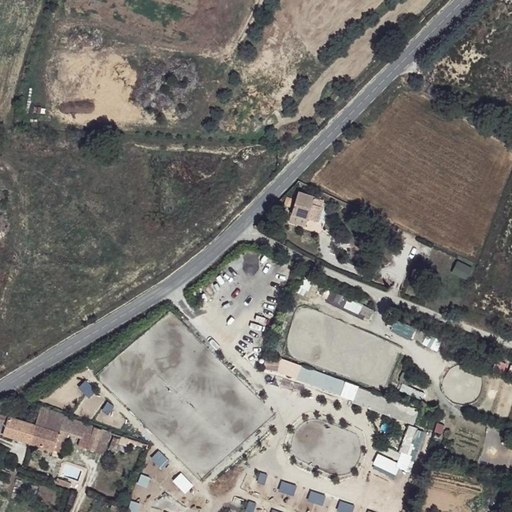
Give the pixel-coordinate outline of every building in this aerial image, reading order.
[(292,214),(318,222),(325,200),(298,192),(292,214)] [(455,261),(452,273),(467,277),(471,266),(455,261)] [(304,277),(300,287),(316,293),(320,283),(304,277)] [(369,318),(373,307),(330,290),(326,301),(369,318)] [(391,330),(409,338),(414,327),(395,319),(391,330)] [(9,356),(0,349),(0,359),(5,363),(9,356)] [(274,360),(266,360),(265,370),(273,370),(274,360)] [(418,412),(357,388),(352,403),(412,426),(418,412)] [(70,418),(40,408),(34,426),(28,443),(58,453),(70,418)] [(0,414),(0,422),(6,424),(9,417),(0,414)] [(34,426),(9,417),(6,424),(4,435),(28,443),(34,426)] [(94,426),(70,418),(67,426),(91,434),(94,426)] [(101,428),(94,426),(91,434),(85,451),(94,453),(95,449),(101,428)]
